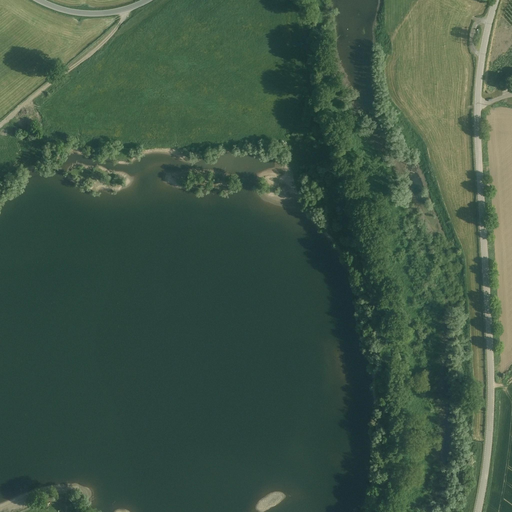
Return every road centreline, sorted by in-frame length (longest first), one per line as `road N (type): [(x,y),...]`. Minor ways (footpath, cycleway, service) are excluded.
road 1 (unclassified): [(495,0),(477,105),(490,383),(477,511)]
road 2 (track): [(0,124),(94,50),(125,8)]
